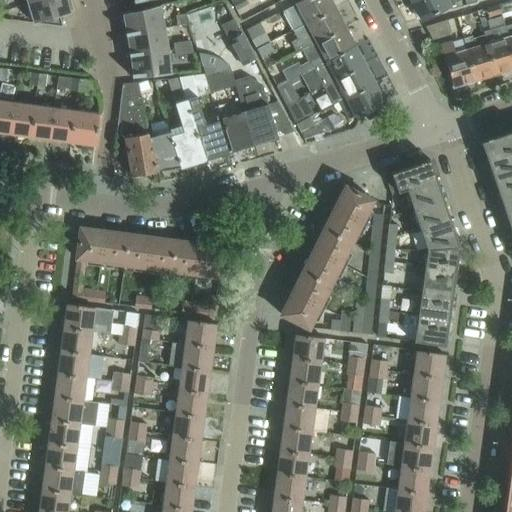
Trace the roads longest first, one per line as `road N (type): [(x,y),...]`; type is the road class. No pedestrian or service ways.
road 1 (residential): [(466,511),(491,277),(439,131)]
road 2 (residential): [(223,511),(272,183)]
road 3 (residential): [(0,430),(32,197)]
road 4 (residential): [(93,0),(113,79),(99,206)]
road 5 (residential): [(272,183),(180,208),(99,206)]
road 6 (residential): [(439,131),(272,183)]
road 7 (residential): [(369,0),(439,131)]
